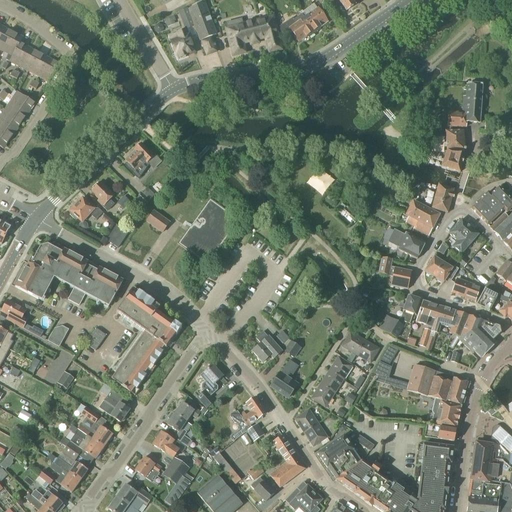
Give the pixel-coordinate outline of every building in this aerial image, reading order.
[(336,0),(345,13),(354,7),(352,4),(358,0),(336,0)] [(199,41),(215,35),(204,4),(188,10),(199,41)] [(186,29),(193,27),(187,10),(180,12),(186,29)] [(303,20),(313,35),(319,31),(320,28),(326,24),(317,11),(307,18),(304,14),(301,17),(303,20)] [(174,17),(164,21),(167,28),(175,25),(174,22),(176,21),(174,17)] [(313,35),(303,20),(301,17),(293,22),(292,21),(291,19),(278,28),(282,35),(289,31),(291,32),(298,43),(305,38),(308,39),(313,35)] [(227,30),(226,30),(232,57),(244,54),(242,44),(249,42),(250,46),(257,44),(257,40),(264,38),(268,54),(280,51),(272,19),(242,26),(241,21),(226,24),(227,30)] [(0,50),(3,53),(13,35),(4,29),(0,36),(0,50)] [(187,37),(185,31),(177,34),(179,41),(171,44),(174,52),(176,51),(176,53),(176,54),(177,57),(178,58),(179,59),(194,53),(188,37),(187,37)] [(13,57),(20,45),(23,40),(13,35),(3,53),(13,57)] [(206,55),(215,52),(210,40),(202,43),(206,55)] [(20,68),(29,50),(20,45),(13,57),(10,63),(20,68)] [(29,73),(39,55),(29,50),(20,68),(29,73)] [(39,78),(48,60),(39,55),(29,73),(39,78)] [(49,83),(58,65),(48,60),(39,78),(49,83)] [(479,124),(482,86),(467,85),(467,92),(464,92),(463,114),(466,114),(465,123),(466,123),(479,124)] [(80,102),(84,93),(77,90),(73,98),(80,102)] [(10,102),(28,114),(34,105),(17,93),(10,102)] [(22,123),(28,114),(10,102),(4,111),(22,123)] [(0,120),(15,132),(22,123),(4,111),(0,117),(0,120)] [(466,114),(463,114),(449,113),(448,127),(466,128),(466,123),(465,123),(466,114)] [(424,130),(427,121),(415,118),(413,127),(424,130)] [(0,134),(9,140),(15,132),(0,120),(0,134)] [(441,132),(441,124),(429,123),(429,132),(441,132)] [(502,132),(503,124),(485,123),(484,131),(502,132)] [(447,152),(466,152),(466,150),(464,150),(463,133),(445,133),(446,142),(447,152)] [(0,147),(3,150),(9,140),(0,134),(0,147)] [(127,163),(125,166),(139,180),(149,166),(154,171),(162,163),(159,160),(155,156),(154,158),(152,156),(153,155),(150,152),(149,152),(141,145),(134,151),(136,152),(128,159),(126,162),(127,163)] [(463,163),(466,152),(447,152),(441,168),(460,174),(463,163)] [(114,197),(101,184),(99,186),(97,184),(93,189),(94,190),(92,193),(100,201),(98,202),(104,208),(104,207),(108,211),(114,205),(110,201),(114,197)] [(450,204),(454,191),(439,186),(431,209),(447,214),(450,204)] [(142,194),(136,199),(144,207),(150,201),(155,196),(152,194),(148,190),(147,189),(142,194)] [(511,208),(511,202),(499,189),(491,197),(488,194),(471,210),(487,227),(503,211),(507,214),(511,208)] [(324,201),(329,205),(333,201),(327,197),(324,201)] [(129,210),(132,207),(123,198),(117,203),(124,210),(126,208),(129,210)] [(93,209),(82,199),(70,212),(71,213),(69,216),(76,222),(79,220),(82,223),(89,215),(94,219),(97,221),(103,214),(95,207),(93,209)] [(207,266),(239,221),(209,200),(178,245),(207,266)] [(428,237),(431,230),(439,216),(413,203),(406,216),(409,218),(405,225),(428,237)] [(353,225),(357,221),(344,209),(346,207),(342,204),(336,210),(338,212),(353,225)] [(162,234),(169,224),(153,213),(146,223),(162,234)] [(492,233),(507,218),(504,215),(489,230),(492,233)] [(501,242),(511,231),(511,215),(493,234),(501,242)] [(0,223),(0,245),(1,246),(10,229),(5,226),(6,224),(1,221),(0,223)] [(460,256),(478,236),(461,221),(449,235),(457,242),(452,248),(460,256)] [(117,249),(128,234),(117,226),(106,241),(117,249)] [(404,236),(394,232),(389,244),(398,248),(397,250),(417,260),(425,244),(405,234),(404,236)] [(510,252),(511,250),(511,233),(502,243),(510,252)] [(122,282),(88,264),(63,251),(62,253),(47,245),(39,248),(30,266),(27,265),(15,288),(38,301),(50,277),(73,290),(67,301),(78,307),(84,296),(108,308),(122,282)] [(443,256),(447,249),(442,245),(437,252),(443,256)] [(434,278),(443,265),(439,262),(440,260),(435,257),(425,273),(426,274),(426,276),(429,278),(431,277),(434,278)] [(463,258),(458,264),(461,267),(464,269),(469,263),(466,261),(463,258)] [(391,269),(391,268),(392,261),(382,259),(378,274),(393,277),(390,287),(407,290),(411,272),(394,269),(391,269)] [(363,278),(366,263),(359,261),(358,266),(357,266),(355,276),(363,278)] [(511,274),(511,266),(506,262),(495,276),(505,283),(506,282),(511,274)] [(443,265),(434,278),(437,280),(437,282),(440,284),(442,283),(443,284),(446,279),(451,282),(458,270),(453,267),(448,264),(447,267),(443,265)] [(490,291),(495,280),(492,278),(484,288),(490,291)] [(474,301),(479,289),(456,281),(452,293),(474,301)] [(173,325),(156,312),(159,308),(133,289),(115,313),(144,333),(110,380),(134,397),(138,392),(136,390),(146,377),(148,378),(155,368),(153,367),(162,353),(164,355),(168,350),(166,348),(175,336),(176,336),(181,329),(174,324),(173,325)] [(498,297),(495,296),(492,295),(484,291),(475,307),(489,313),(496,300),(498,297)] [(415,298),(409,296),(409,298),(407,297),(402,312),(406,313),(403,323),(410,325),(413,315),(416,316),(421,302),(415,300),(415,298)] [(434,324),(439,308),(422,302),(415,323),(427,327),(426,330),(424,330),(422,338),(419,347),(426,349),(428,340),(429,338),(434,324)] [(18,308),(7,303),(2,313),(8,316),(6,321),(23,330),(23,329),(40,339),(44,332),(33,327),(32,328),(26,325),(28,320),(26,319),(27,318),(19,314),(21,310),(26,313),(29,308),(20,303),(18,308)] [(511,322),(511,304),(509,303),(498,313),(504,319),(506,317),(511,323),(511,322)] [(434,324),(431,333),(436,335),(438,335),(441,326),(449,329),(448,330),(450,332),(449,335),(460,339),(468,318),(456,313),(456,314),(454,313),(439,308),(434,324)] [(482,323),(473,320),(468,318),(460,339),(458,341),(469,351),(471,349),(481,359),(495,344),(492,341),(480,330),(482,323)] [(397,340),(398,338),(404,327),(394,321),(387,334),(397,340)] [(480,330),(492,341),(499,335),(498,329),(482,323),(480,330)] [(0,329),(0,346),(8,351),(13,343),(10,341),(13,336),(0,329)] [(53,331),(47,343),(58,349),(68,331),(64,329),(63,331),(60,329),(57,330),(56,332),(53,331)] [(95,352),(106,337),(95,329),(84,344),(95,352)] [(281,347),(289,339),(282,331),(274,339),(281,347)] [(273,360),(281,354),(263,333),(256,339),(261,346),(253,353),(262,364),(271,357),(273,360)] [(356,356),(365,342),(350,334),(342,348),(356,356)] [(435,340),(429,338),(428,340),(426,349),(425,350),(425,351),(426,352),(429,353),(430,353),(435,340)] [(294,360),(301,349),(290,341),(283,352),(290,356),(294,360)] [(371,364),(379,350),(365,342),(356,356),(371,364)] [(0,346),(0,362),(2,363),(8,351),(0,346)] [(388,347),(373,374),(378,376),(376,383),(407,391),(407,392),(427,398),(434,400),(445,403),(446,401),(461,406),(468,384),(466,383),(466,382),(455,379),(455,380),(454,380),(450,378),(450,377),(438,374),(438,375),(434,374),(434,373),(414,367),(409,384),(388,378),(394,358),(398,351),(388,347)] [(457,364),(460,355),(453,353),(450,362),(457,364)] [(31,366),(36,368),(40,362),(34,359),(31,366)] [(329,372),(343,381),(352,368),(338,359),(329,372)] [(292,376),(298,368),(289,362),(281,375),(280,374),(271,388),(288,399),(297,385),(296,385),(299,380),(292,376)] [(43,365),(40,369),(47,374),(50,370),(43,365)] [(206,410),(215,402),(211,397),(218,391),(218,387),(215,384),(221,379),(211,368),(203,375),(203,376),(201,378),(205,382),(201,385),(201,389),(204,392),(196,399),(206,410)] [(12,369),(9,374),(16,379),(19,373),(12,369)] [(334,395),(343,381),(329,372),(320,386),(334,395)] [(64,393),(74,379),(65,373),(58,385),(60,386),(58,389),(64,393)] [(11,382),(9,387),(22,392),(24,387),(11,382)] [(103,403),(99,409),(110,417),(120,424),(129,411),(124,408),(128,402),(112,391),(106,387),(104,385),(100,392),(107,397),(103,403)] [(325,408),(334,395),(320,386),(311,399),(325,408)] [(250,426),(266,415),(255,398),(245,405),(251,413),(246,416),(244,412),(239,415),(237,412),(236,413),(234,412),(230,415),(230,418),(234,424),(236,424),(239,429),(239,431),(237,432),(237,433),(233,436),(232,435),(230,437),(229,438),(232,442),(234,442),(242,435),(246,433),(251,429),(250,426)] [(445,404),(445,403),(434,400),(431,413),(434,416),(433,422),(433,423),(435,424),(435,426),(456,429),(458,421),(459,416),(461,408),(445,404)] [(174,415),(185,424),(190,417),(195,420),(200,414),(204,417),(208,411),(203,408),(199,414),(195,410),(193,413),(182,405),(174,415)] [(111,436),(102,430),(106,422),(86,408),(80,415),(100,429),(95,435),(80,425),(77,430),(103,448),(111,436)] [(343,420),(346,415),(337,410),(334,414),(343,420)] [(304,434),(318,425),(309,411),(295,420),(304,434)] [(170,421),(166,426),(176,433),(173,438),(181,443),(189,448),(193,442),(184,437),(187,433),(181,429),(185,424),(174,415),(172,414),(169,420),(170,421)] [(250,438),(261,430),(257,425),(251,429),(246,433),(250,438)] [(313,447),(327,438),(318,425),(304,434),(313,447)] [(455,430),(440,428),(432,427),(426,427),(424,438),(453,443),(455,430)] [(74,436),(70,442),(82,451),(83,452),(95,460),(103,448),(77,430),(74,435),(74,436)] [(261,430),(250,438),(253,443),(264,436),(261,430)] [(156,440),(152,446),(164,454),(165,453),(171,458),(175,453),(176,453),(179,448),(178,446),(180,443),(173,438),(170,441),(161,434),(160,435),(158,434),(155,439),(156,440)] [(245,446),(251,443),(246,435),(241,439),(245,446)] [(370,453),(374,446),(359,436),(355,442),(370,453)] [(344,437),(317,455),(327,469),(327,468),(336,481),(335,482),(352,493),(354,495),(365,502),(364,503),(370,507),(371,508),(372,507),(377,511),(379,511),(409,511),(410,511),(411,511),(444,511),(445,510),(445,509),(447,497),(448,488),(448,487),(448,486),(450,474),(450,469),(451,465),(451,464),(452,453),(453,448),(423,444),(421,461),(422,461),(421,462),(421,465),(420,475),(419,480),(417,495),(417,496),(417,497),(416,500),(411,496),(409,500),(402,495),(404,492),(396,487),(394,485),(393,487),(388,484),(377,476),(380,471),(381,470),(382,468),(375,463),(374,465),(373,466),(371,469),(369,468),(361,463),(353,451),(354,451),(344,437)] [(246,452),(237,440),(223,451),(232,463),(246,452)] [(65,448),(78,457),(82,451),(70,442),(65,448)] [(286,464),(295,457),(284,442),(274,448),(285,463),(286,464)] [(483,498),(499,500),(501,486),(511,487),(511,470),(505,464),(505,463),(505,462),(505,461),(505,460),(505,459),(505,458),(505,456),(504,455),(503,454),(503,453),(502,452),(501,452),(499,451),(498,451),(497,450),(497,447),(475,444),(473,462),(470,481),(469,487),(484,489),(483,498)] [(75,463),(78,457),(65,448),(62,454),(75,463)] [(213,459),(220,454),(219,454),(220,453),(216,448),(209,454),(213,458),(213,459)] [(205,460),(209,454),(207,450),(204,452),(206,454),(203,456),(202,457),(201,457),(196,466),(200,468),(205,460)] [(220,454),(213,459),(235,486),(241,480),(220,454)] [(47,460),(54,465),(57,460),(50,455),(47,460)] [(292,480),(304,470),(295,457),(286,464),(285,463),(281,466),(292,480)] [(154,467),(151,464),(144,459),(135,472),(145,479),(151,483),(156,475),(160,470),(154,466),(154,467)] [(175,459),(169,468),(182,477),(188,469),(175,459)] [(69,475),(79,482),(87,471),(76,464),(73,469),(65,464),(65,465),(58,461),(55,465),(69,475)] [(79,482),(69,475),(55,465),(52,469),(58,474),(58,475),(60,476),(55,482),(61,486),(71,494),(79,482)] [(253,481),(264,473),(258,466),(248,475),(253,481)] [(279,489),(292,480),(281,466),(269,476),(279,489)] [(169,468),(163,476),(176,486),(182,477),(169,468)] [(44,470),(39,478),(45,482),(50,486),(55,479),(44,470)] [(176,486),(171,494),(178,499),(190,483),(182,477),(176,486)] [(211,511),(235,511),(243,506),(218,477),(196,495),(211,511)] [(259,480),(251,488),(254,491),(254,492),(265,503),(274,494),(262,483),(259,480)] [(136,511),(137,511),(143,505),(147,507),(153,498),(140,489),(138,492),(138,493),(137,494),(125,486),(117,498),(136,511)] [(320,501),(306,487),(300,493),(295,489),(284,502),(294,511),(297,508),(301,511),(317,511),(318,511),(314,507),(320,501)] [(35,492),(32,497),(49,511),(55,511),(57,510),(58,511),(59,511),(64,507),(61,505),(62,505),(52,497),(51,495),(48,492),(47,493),(42,498),(36,493),(35,492)] [(187,509),(192,499),(185,495),(180,505),(187,509)] [(31,496),(27,502),(39,511),(49,511),(32,497),(31,496)] [(136,511),(117,498),(108,510),(110,511),(136,511)] [(499,502),(499,500),(483,498),(482,500),(468,499),(466,511),(506,511),(508,502),(499,502)]
